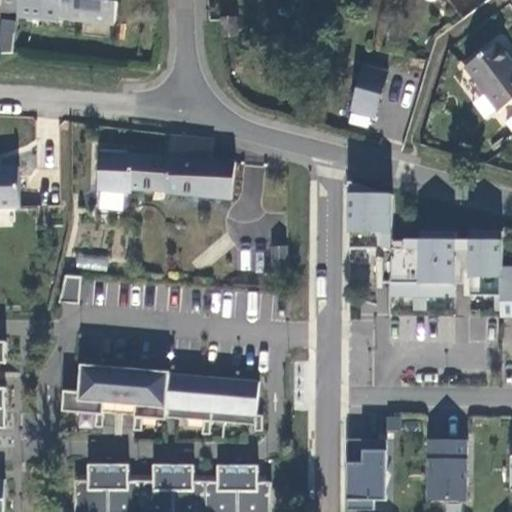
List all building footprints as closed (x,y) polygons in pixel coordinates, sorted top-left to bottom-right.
[(20,0),(0,0),(0,6),(1,6),(1,11),(19,14),(20,0)] [(112,0),(20,0),(19,14),(18,16),(60,21),(61,19),(114,25),(117,4),(112,4),(112,0)] [(224,38),(239,36),(237,18),(222,20),(224,38)] [(0,54),(14,54),(16,33),(1,31),(0,37),(0,54)] [(499,113),(511,102),(511,61),(499,44),(466,68),(499,113)] [(349,126),(376,128),(383,67),(356,64),(349,126)] [(99,191),(130,194),(130,190),(166,192),(166,194),(233,200),(237,161),(212,159),(214,139),(172,135),(168,157),(132,155),(132,153),(101,152),(99,191)] [(0,207),(20,207),(20,166),(0,166),(0,207)] [(391,296),(456,297),(456,284),(456,241),(456,233),(421,233),(421,241),(392,241),(393,195),(350,182),(349,250),(377,250),(391,250),(391,284),(391,296)] [(511,268),(503,269),(503,233),(471,232),(471,241),(470,272),(470,296),(502,297),(502,312),(511,311),(511,268)] [(470,272),(471,241),(456,241),(456,284),(464,285),(464,272),(470,272)] [(274,272),(290,272),(288,247),(273,248),(274,272)] [(391,284),(391,250),(377,250),(377,263),(383,263),(383,284),(391,284)] [(76,267),(106,270),(108,257),(77,254),(76,267)] [(80,304),(82,277),(66,276),(60,303),(80,304)] [(486,318),(453,313),(450,336),(482,341),(486,318)] [(398,315),(397,340),(420,341),(421,316),(398,315)] [(97,414),(95,427),(104,428),(105,413),(105,404),(112,404),(111,414),(129,415),(130,406),(137,406),(136,415),(134,430),(143,431),(144,418),(167,420),(168,417),(204,421),(203,434),(211,435),(212,421),(256,425),(256,431),(264,431),(264,415),(257,415),(260,382),(171,374),(171,372),(82,365),(80,392),(65,391),(64,411),(97,414)] [(389,441),(349,440),(347,510),(375,511),(375,500),(388,501),(389,441)] [(468,440),(429,440),(428,501),(468,501),(468,440)] [(130,465),(89,465),(89,481),(76,481),(76,511),(271,511),(272,482),(259,482),(259,466),(219,465),(218,482),(195,482),(195,465),(154,465),(154,481),(129,481),(130,465)]
